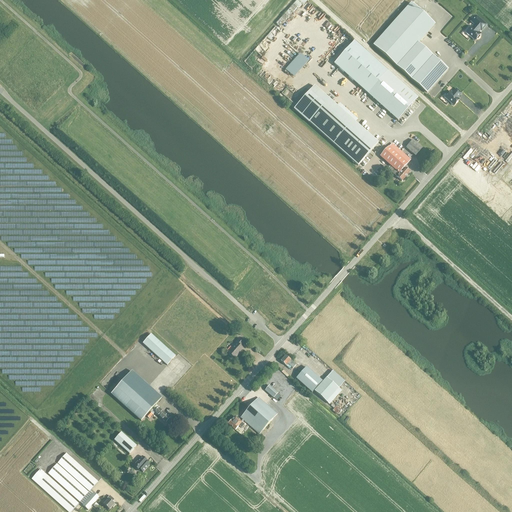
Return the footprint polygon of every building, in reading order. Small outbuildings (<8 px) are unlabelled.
[(293,12),(295,14),(307,0),(297,0),(286,12),(290,15),(293,12)] [(374,46),(427,93),(447,70),(417,43),(434,25),(411,4),(374,46)] [(480,36),(481,34),(479,33),(481,30),(482,31),(487,25),(476,16),(471,22),(475,25),(473,27),(472,26),(467,33),(467,35),(468,36),(470,36),(475,41),(477,39),(478,39),(480,38),(480,36)] [(337,34),(341,30),(330,19),(326,23),(337,34)] [(418,98),(388,72),(354,42),(334,64),(368,94),(398,121),(418,98)] [(302,53),(286,70),(293,77),(309,60),(302,53)] [(378,143),(314,86),(296,106),(295,105),(293,107),(294,109),(358,166),(378,143)] [(462,94),(456,89),(452,94),(451,92),(445,98),(454,106),(459,100),(457,98),(458,96),(459,97),(462,94)] [(415,156),(422,148),(413,140),(406,148),(415,156)] [(402,181),(410,172),(405,168),(402,172),(401,171),(411,160),(392,144),(380,157),(392,167),(390,169),(392,171),(391,172),(402,181)] [(167,366),(175,357),(151,335),(143,344),(167,366)] [(241,346),(244,343),(239,339),(236,342),(237,343),(228,353),(235,359),(243,349),(241,346)] [(293,368),(296,365),(286,356),(281,361),(286,366),(288,364),(293,368)] [(306,367),(296,379),(312,393),(322,381),(306,367)] [(162,398),(132,372),(111,394),(141,421),(162,398)] [(326,378),(314,391),(329,405),(341,391),(326,378)] [(274,398),(277,401),(281,397),(278,393),(269,386),(265,390),(274,398)] [(235,417),(230,421),(229,422),(229,423),(228,424),(235,430),(239,426),(241,428),(244,425),(242,423),(244,420),(259,434),(277,415),(258,398),(241,418),(243,420),(241,422),(235,417)] [(150,413),(147,416),(149,419),(155,413),(166,423),(170,418),(159,408),(157,405),(150,413)] [(114,441),(129,454),(136,446),(121,433),(114,441)] [(48,474),(80,502),(83,505),(83,506),(88,510),(99,497),(94,493),(93,494),(90,491),(98,482),(66,453),(57,463),(89,492),(57,464),(48,474)] [(147,461),(142,456),(133,466),(139,471),(140,470),(143,473),(149,465),(147,462),(147,461)] [(70,511),(79,503),(40,469),(32,479),(67,511),(70,511)] [(109,510),(114,504),(112,502),(114,500),(110,496),(107,498),(108,500),(104,505),(109,510)]
